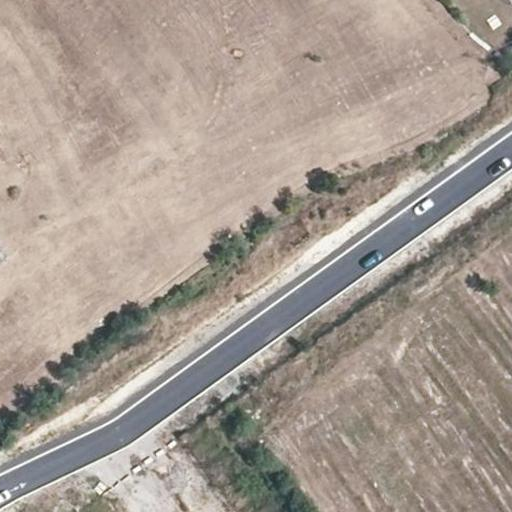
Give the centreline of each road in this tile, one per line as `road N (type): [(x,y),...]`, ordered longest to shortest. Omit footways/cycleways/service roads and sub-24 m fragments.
road 1 (residential): [(114,438),(511,151)]
road 2 (unknown): [(511,435),(363,258)]
road 3 (residential): [(0,498),(114,438)]
